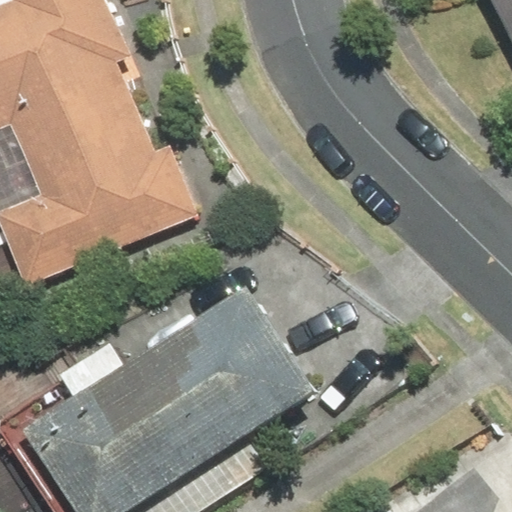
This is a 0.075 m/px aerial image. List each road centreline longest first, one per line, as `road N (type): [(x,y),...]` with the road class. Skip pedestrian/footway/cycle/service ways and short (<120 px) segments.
road 1 (residential): [(511,266),(365,119),(307,44),(297,0)]
road 2 (unknown): [(265,511),(511,354)]
